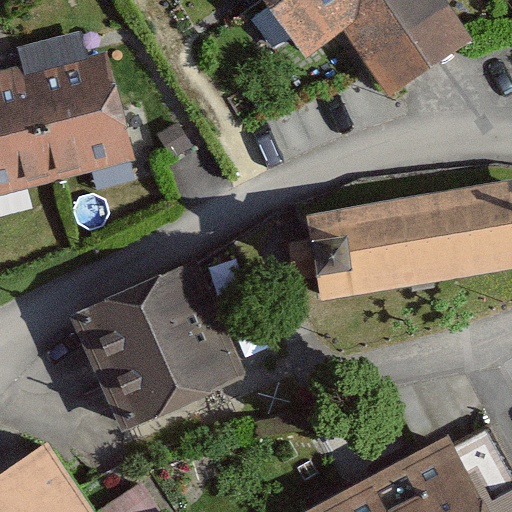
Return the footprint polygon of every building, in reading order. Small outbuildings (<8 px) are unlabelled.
[(260,0),(304,60),(346,32),(396,101),(476,46),(456,1),(455,0),(260,0)] [(130,159),(103,50),(81,56),(76,34),(17,48),(24,75),(50,179),(130,159)] [(0,191),(50,179),(24,75),(0,80),(0,191)] [(511,276),(511,184),(307,216),(320,306),(511,276)] [(250,381),(200,271),(67,332),(116,442),(250,381)] [(297,511),(486,511),(434,434),(293,504),(297,511)] [(71,511),(42,469),(35,459),(0,483),(0,511),(71,511)] [(116,499),(122,511),(165,511),(150,482),(116,499)] [(511,511),(511,503),(494,511),(511,511)]
